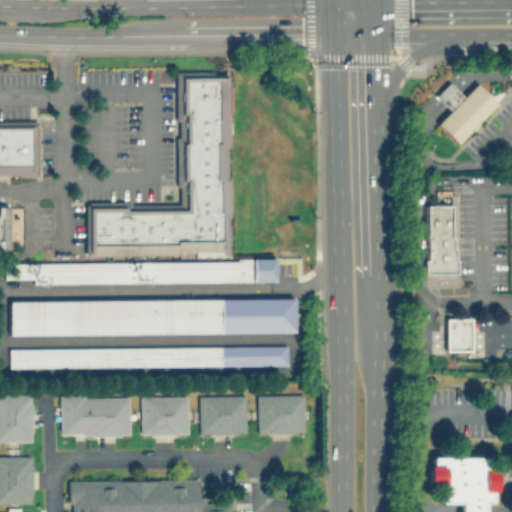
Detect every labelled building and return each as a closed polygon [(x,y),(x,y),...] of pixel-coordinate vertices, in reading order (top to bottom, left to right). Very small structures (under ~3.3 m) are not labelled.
[(174,71),(225,71),(224,251),(86,249),(86,204),(178,206),(174,71)] [(455,142),(435,122),(448,109),(434,95),(447,81),(461,96),(473,83),(493,103),(455,142)] [(0,121),(0,175),(35,175),(34,121),(0,121)] [(424,204),(447,204),(448,236),(450,236),(450,247),(451,247),(451,259),(453,259),(453,272),(423,272),(423,259),(424,259),(424,204)] [(0,248),(8,248),(7,206),(0,206),(0,248)] [(2,261),(272,259),(272,280),(33,282),(33,278),(3,278),(2,261)] [(7,300),(292,298),(292,331),(7,333),(7,300)] [(468,349),(443,349),(444,317),(468,318),(468,349)] [(285,344),(285,365),(8,367),(8,346),(285,344)] [(0,392),(0,440),(30,440),(30,392),(0,392)] [(302,432),(302,392),(253,392),(253,432),(302,432)] [(58,435),(127,435),(127,393),(58,393),(58,435)] [(243,433),(243,393),(196,393),(196,433),(243,433)] [(185,434),(185,395),(138,395),(138,434),(185,434)] [(31,453),(0,453),(0,501),(31,501),(31,453)] [(430,455),(491,456),(490,502),(480,501),(480,511),(457,511),(458,501),(438,501),(438,483),(424,483),(425,465),(430,465),(430,455)] [(68,511),(231,511),(231,500),(196,500),(196,478),(68,479),(68,511)]
